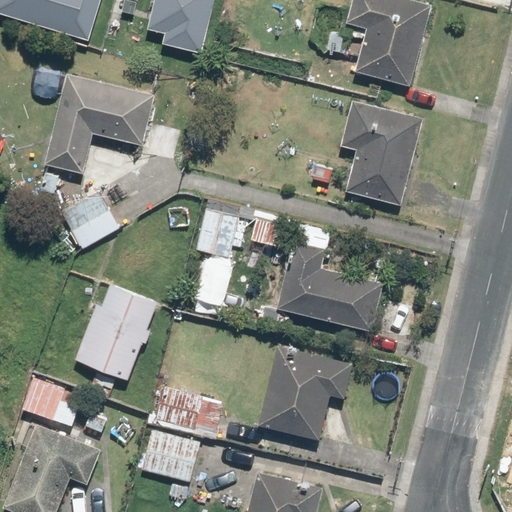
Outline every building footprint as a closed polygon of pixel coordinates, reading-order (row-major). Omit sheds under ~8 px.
[(0,0),(0,2),(94,33),(104,0),(0,0)] [(153,0),(149,19),(169,24),(166,36),(207,46),(218,0),(153,0)] [(415,82),(437,1),(433,0),(356,0),(352,18),(373,24),(361,68),(415,82)] [(350,31),(330,27),(325,49),(346,53),(350,31)] [(160,90),(72,69),(51,159),(89,168),(98,129),(148,140),(160,90)] [(428,114),(358,96),(346,141),(362,145),(351,186),(406,200),(428,114)] [(123,224),(102,188),(67,208),(88,244),(123,224)] [(210,205),(200,245),(233,253),(243,213),(210,205)] [(260,214),(255,234),(285,241),(290,221),(260,214)] [(303,220),(282,303),(377,326),(388,279),(327,264),(335,228),(303,220)] [(100,301),(81,354),(134,373),(162,297),(115,280),(106,303),(100,301)] [(357,358),(283,341),(264,421),(325,434),(335,391),(349,394),(357,358)] [(39,373),(27,404),(57,415),(69,384),(39,373)] [(207,391),(167,382),(159,415),(199,425),(207,391)] [(41,419),(9,503),(32,511),(59,511),(75,473),(93,480),(107,445),(41,419)] [(155,426),(145,465),(195,477),(204,438),(155,426)] [(263,467),(252,511),(320,511),(328,483),(263,467)]
